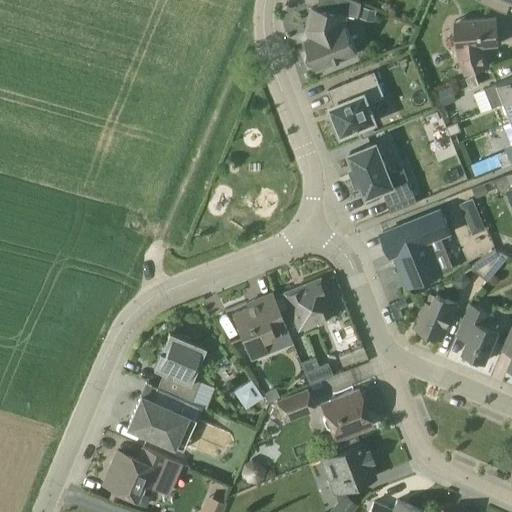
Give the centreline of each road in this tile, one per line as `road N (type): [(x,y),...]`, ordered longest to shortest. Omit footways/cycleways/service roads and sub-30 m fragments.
road 1 (residential): [(263,0),(256,18),(314,181),(304,239)]
road 2 (residential): [(45,511),(142,302)]
road 3 (residential): [(511,499),(445,476),(419,454),(393,357)]
road 4 (residential): [(142,302),(304,239)]
road 5 (residential): [(304,239),(320,241),(339,259),(393,357)]
road 6 (residential): [(393,357),(511,410)]
